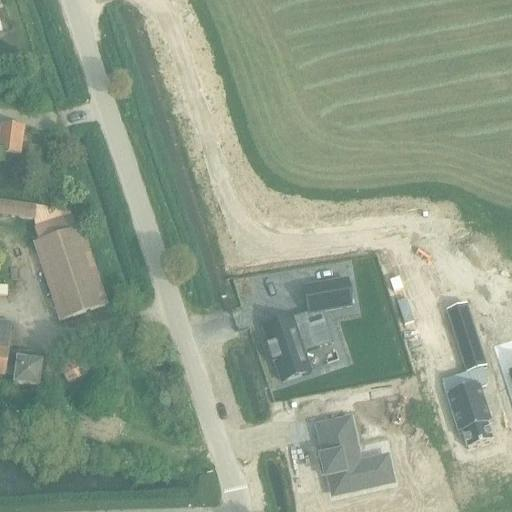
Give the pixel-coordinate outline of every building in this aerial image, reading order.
[(1,125),(0,135),(0,153),(21,156),(25,129),(1,125)] [(27,146),(25,163),(42,165),(44,148),(27,146)] [(0,216),(34,221),(35,206),(0,200),(0,216)] [(106,306),(81,229),(35,245),(60,321),(106,306)] [(309,314),(263,330),(269,346),(266,347),(273,365),(275,365),(282,384),(311,375),(304,355),(316,350),(309,329),(325,323),(326,323),(324,313),(351,308),(347,282),(305,290),(309,314)] [(471,323),(452,329),(471,389),(446,396),(459,435),(462,434),(468,451),(493,443),(488,426),(491,425),(479,388),(487,385),(482,370),(486,369),(471,323)] [(0,348),(0,375),(4,376),(5,374),(15,376),(14,384),(39,388),(42,363),(27,361),(27,353),(8,352),(8,350),(0,348)] [(349,422),(318,429),(325,459),(322,459),(326,478),(329,478),(333,497),(392,484),(388,466),(360,472),(349,422)] [(434,459),(417,462),(423,488),(440,485),(434,459)]
